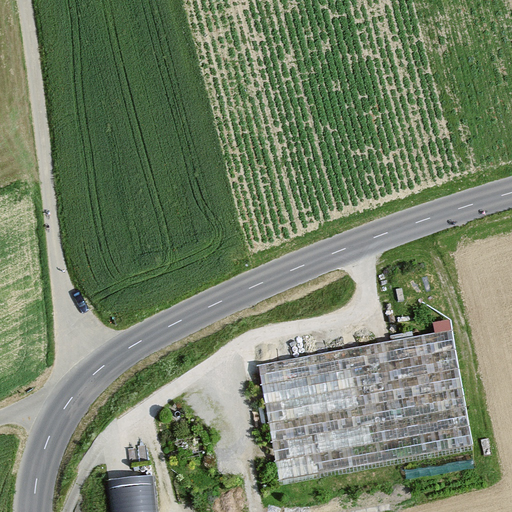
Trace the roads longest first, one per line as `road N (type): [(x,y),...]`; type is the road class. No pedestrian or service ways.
road 1 (tertiary): [(511,192),(358,242),(134,344),(67,403),(46,441),(34,511)]
road 2 (track): [(342,511),(487,482),(457,325),(421,220)]
road 3 (track): [(23,0),(60,306),(83,383)]
